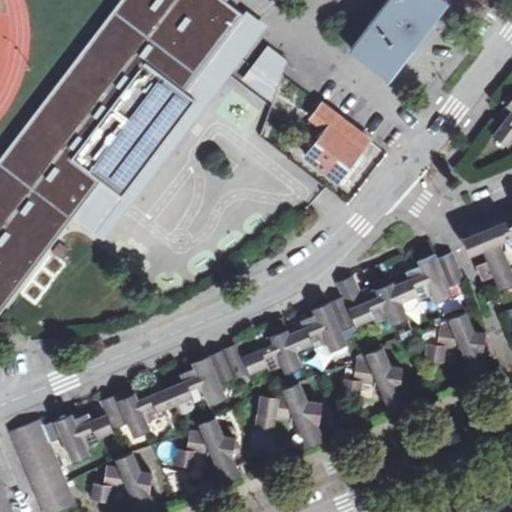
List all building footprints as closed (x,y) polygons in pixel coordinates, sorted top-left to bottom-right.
[(387,0),(351,47),(388,75),(444,0),(387,0)] [(254,31),(234,16),(191,73),(183,67),(172,82),(191,96),(116,193),(75,161),(47,197),(63,210),(65,208),(98,233),(254,31)] [(272,84),(282,58),(263,44),(247,64),(272,84)] [(511,91),(502,103),(507,107),(502,114),(509,120),(496,139),(508,148),(511,142),(511,91)] [(365,135),(318,100),(306,115),(320,126),(299,153),(331,178),(337,172),(341,175),(351,161),(348,157),(365,135)] [(301,200),(316,181),(270,144),(254,162),(301,200)] [(511,220),(476,236),(487,262),(477,268),(483,281),(505,272),(500,288),(511,292),(511,220)] [(434,288),(449,282),(464,276),(452,247),(437,253),(435,248),(420,255),(421,260),(415,264),(417,271),(394,281),(400,296),(420,288),(423,292),(434,288)] [(392,315),(406,309),(400,296),(394,281),(392,276),(377,282),(379,288),(371,291),(373,300),(365,303),(354,275),(341,280),(346,295),(358,323),(375,316),(377,321),(392,315)] [(452,290),(449,282),(434,288),(437,295),(452,290)] [(330,342),(344,335),(342,330),(358,323),(346,295),(330,301),(316,307),(318,313),(309,317),(312,326),(291,334),(297,349),(314,342),(316,348),(330,342)] [(409,318),(406,309),(392,315),(395,324),(409,318)] [(470,363),(487,357),(485,354),(486,332),(476,330),(469,311),(453,317),(457,329),(444,325),(442,326),(438,345),(431,344),(428,358),(444,360),(447,345),(460,348),(459,354),(468,356),(470,363)] [(270,370),(285,364),(300,357),(297,349),(291,334),(287,323),(271,330),(272,336),(265,340),(267,347),(245,356),(239,341),(225,347),(237,377),(268,364),(270,370)] [(344,335),(330,342),(334,349),(348,344),(344,335)] [(383,389),(387,398),(403,392),(400,387),(404,368),(391,366),(382,346),(370,350),(373,363),(358,360),(355,379),(347,379),(344,393),(359,395),(362,381),(377,384),(376,388),(383,389)] [(220,384),(237,377),(225,347),(209,354),(210,356),(194,361),(196,367),(187,370),(190,379),(170,388),(176,403),(192,396),(194,401),(208,396),(223,389),(220,384)] [(304,366),(300,357),(285,364),(288,371),(304,366)] [(487,357),(470,363),(472,368),(475,374),(491,368),(488,362),(487,357)] [(301,427),(303,433),(319,426),(317,423),(320,421),(325,403),(308,400),(299,380),(285,387),(290,398),(266,392),(264,393),(257,427),(274,430),(277,416),(292,419),(292,426),(299,426),(301,427)] [(128,422),(130,427),(146,421),(160,415),(158,410),(176,403),(170,388),(147,397),(142,389),(133,392),(130,387),(117,392),(102,398),(108,413),(114,429),(128,422)] [(223,389),(208,396),(211,404),(227,398),(223,389)] [(403,392),(387,398),(389,403),(392,409),(407,402),(405,397),(403,392)] [(56,420),(44,425),(49,438),(61,433),(70,453),(85,447),(99,441),(96,435),(114,429),(108,413),(85,423),(81,415),(73,418),(71,413),(56,420)] [(215,460),(219,468),(235,462),(234,459),(235,438),(224,436),(215,416),(201,422),(205,432),(191,430),(188,450),(181,449),(176,463),(192,466),(195,451),(207,453),(207,459),(215,460)] [(38,421),(10,433),(44,511),(56,511),(75,504),(38,421)] [(149,430),(146,421),(130,427),(134,436),(149,430)] [(321,432),(319,426),(303,433),(306,438),(309,443),(323,437),(321,432)] [(161,464),(176,460),(171,441),(156,445),(161,464)] [(85,447),(70,453),(73,461),(88,455),(85,447)] [(135,503),(151,497),(147,490),(152,473),(139,472),(130,451),(124,453),(117,456),(122,469),(107,466),(103,483),(97,483),(92,498),(108,500),(112,487),(126,489),(125,495),(132,496),(135,503)] [(235,462),(219,468),(221,472),(223,479),(239,473),(237,466),(235,462)] [(0,511),(11,511),(0,485),(0,511)] [(151,497),(135,503),(137,508),(138,511),(145,511),(155,508),(153,501),(151,497)]
